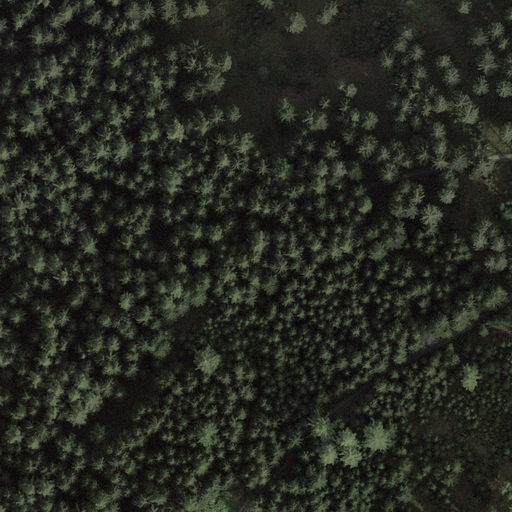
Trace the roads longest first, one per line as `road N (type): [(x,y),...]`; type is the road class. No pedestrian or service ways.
road 1 (track): [(511,158),(143,230),(0,277)]
road 2 (track): [(242,511),(337,409),(511,296)]
